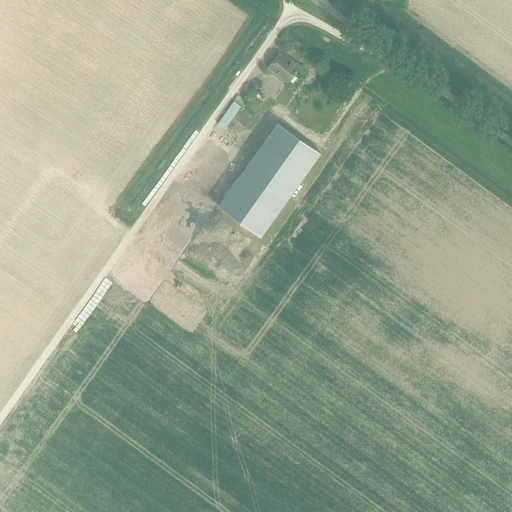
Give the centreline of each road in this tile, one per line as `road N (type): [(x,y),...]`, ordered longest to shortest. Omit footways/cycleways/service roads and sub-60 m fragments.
road 1 (track): [(280,26),(0,417)]
road 2 (unclassified): [(511,142),(315,0)]
